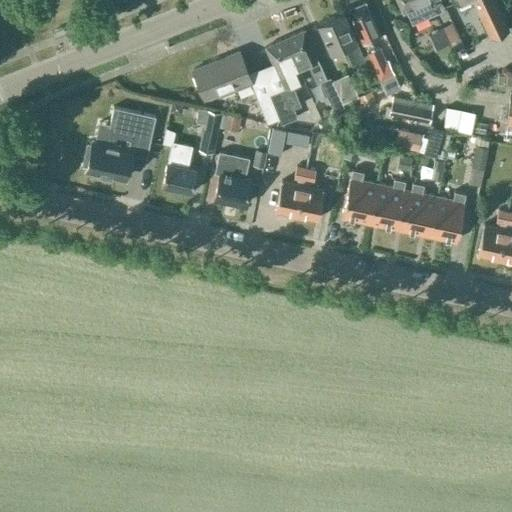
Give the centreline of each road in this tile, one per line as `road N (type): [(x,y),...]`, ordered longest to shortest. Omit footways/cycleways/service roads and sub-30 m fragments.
road 1 (residential): [(511,305),(0,196)]
road 2 (tertiary): [(0,93),(238,0)]
